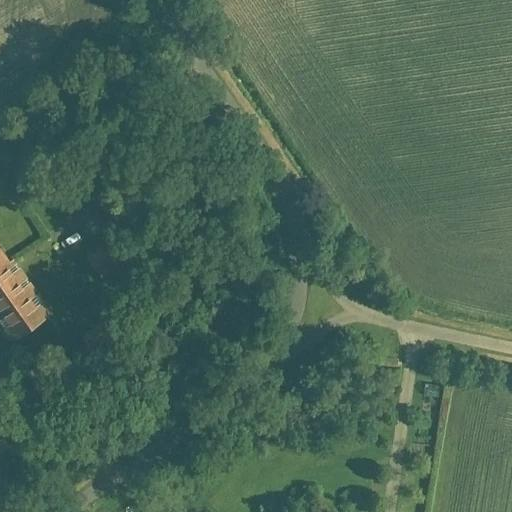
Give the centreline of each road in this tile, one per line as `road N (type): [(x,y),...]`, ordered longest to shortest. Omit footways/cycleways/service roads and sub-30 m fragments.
road 1 (residential): [(155,0),(296,220),(301,257),(289,353)]
road 2 (residential): [(289,353),(58,511)]
road 3 (track): [(296,220),(324,278),(359,314),(511,348)]
